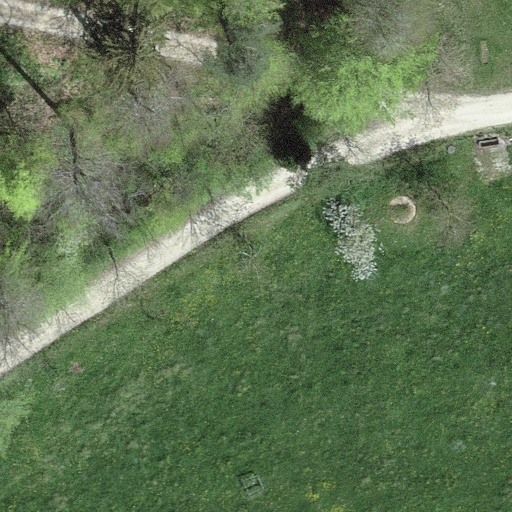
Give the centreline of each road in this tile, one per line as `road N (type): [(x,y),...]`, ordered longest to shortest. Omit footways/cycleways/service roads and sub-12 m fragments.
road 1 (unclassified): [(511,104),(342,151),(0,356)]
road 2 (track): [(454,119),(260,62),(0,5)]
